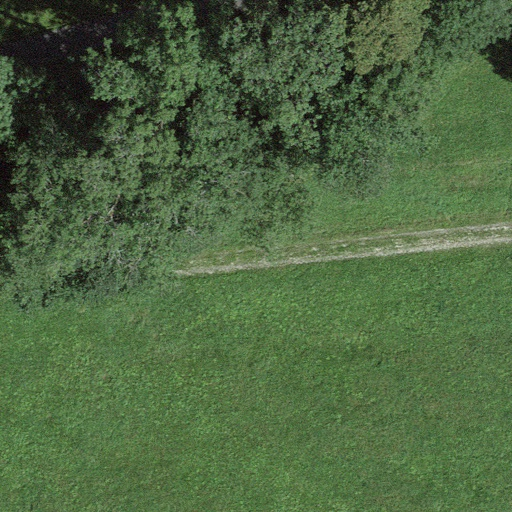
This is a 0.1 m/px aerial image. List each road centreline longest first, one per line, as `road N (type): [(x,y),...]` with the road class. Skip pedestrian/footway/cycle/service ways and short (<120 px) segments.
road 1 (track): [(0,285),(511,238)]
road 2 (unclassified): [(0,61),(237,0)]
